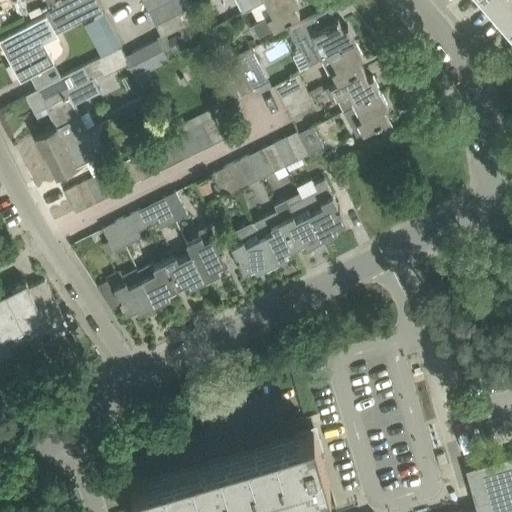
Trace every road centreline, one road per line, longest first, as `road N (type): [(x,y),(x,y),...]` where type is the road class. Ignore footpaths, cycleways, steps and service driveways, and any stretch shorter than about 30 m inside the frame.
road 1 (unclassified): [(137,378),(447,219),(495,204)]
road 2 (residential): [(45,239),(255,133),(262,105)]
road 3 (residential): [(495,204),(467,70),(412,0)]
road 4 (residential): [(87,482),(295,425)]
road 5 (residential): [(137,378),(45,239)]
